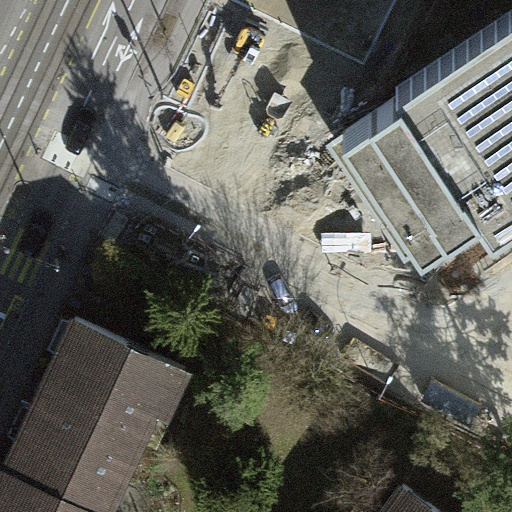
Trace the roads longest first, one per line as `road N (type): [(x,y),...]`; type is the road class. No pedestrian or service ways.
road 1 (residential): [(62,153),(511,363)]
road 2 (tertiary): [(62,153),(136,0)]
road 3 (tertiary): [(0,292),(62,153)]
